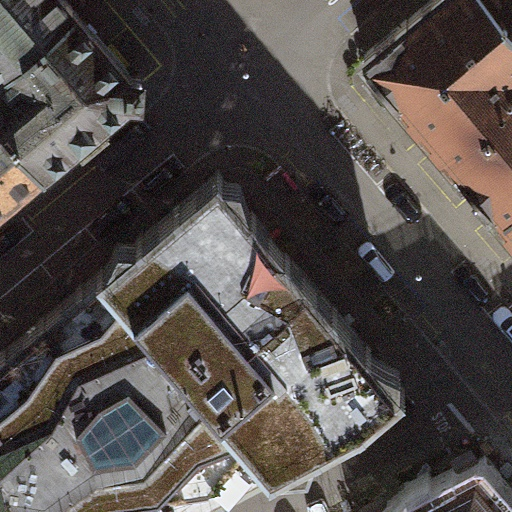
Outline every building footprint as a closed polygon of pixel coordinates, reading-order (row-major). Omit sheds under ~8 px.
[(67,0),(0,0),(0,71),(74,8),(67,0)] [(402,96),(500,212),(511,201),(511,21),(494,0),(430,0),(365,55),(400,97),(402,96)] [(511,0),(494,0),(511,21),(511,0)] [(0,117),(43,167),(129,95),(141,96),(142,74),(130,74),(74,8),(0,71),(13,85),(0,96),(0,117)] [(0,202),(29,179),(43,167),(0,117),(0,202)] [(118,240),(102,271),(274,472),(276,470),(308,467),(315,449),(363,424),(404,389),(401,385),(400,366),(372,352),(252,212),(242,180),(223,178),(219,173),(137,241),(118,240)] [(511,201),(500,212),(511,226),(511,201)] [(0,355),(0,511),(195,511),(274,472),(102,271),(0,355)] [(506,511),(475,476),(406,511),(506,511)]
